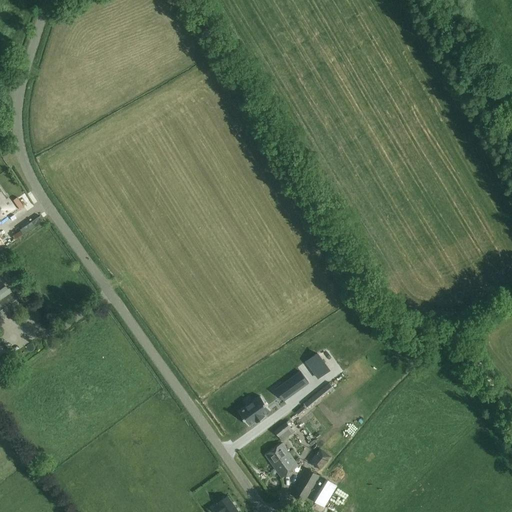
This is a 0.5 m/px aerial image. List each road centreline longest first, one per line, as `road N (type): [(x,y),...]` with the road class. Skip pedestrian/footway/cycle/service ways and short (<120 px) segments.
road 1 (unclassified): [(262,511),(30,178),(20,152),(18,98),(47,0)]
road 2 (track): [(197,0),(373,297),(388,314),(456,335)]
